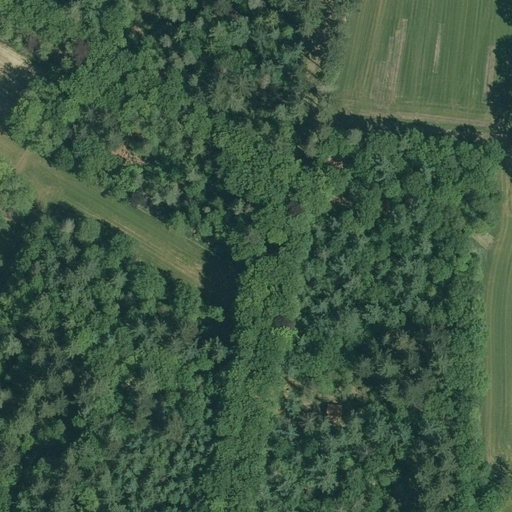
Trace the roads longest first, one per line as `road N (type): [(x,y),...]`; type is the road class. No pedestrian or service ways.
road 1 (track): [(0,15),(79,63),(0,191)]
road 2 (track): [(79,63),(284,189)]
road 3 (track): [(325,0),(284,189)]
